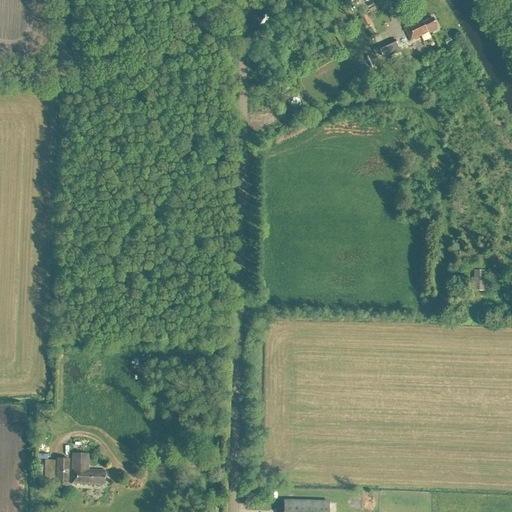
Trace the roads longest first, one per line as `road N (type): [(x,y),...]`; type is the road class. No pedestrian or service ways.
road 1 (track): [(243,2),(230,511)]
road 2 (tertiary): [(61,73),(146,51),(247,0)]
